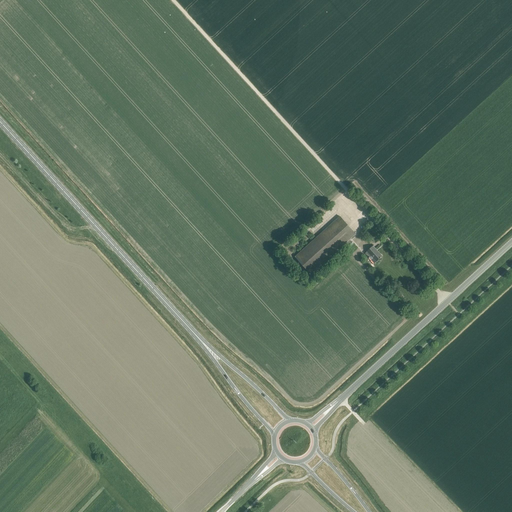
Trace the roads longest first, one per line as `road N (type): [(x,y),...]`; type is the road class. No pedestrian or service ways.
road 1 (secondary): [(0,121),(207,347)]
road 2 (tertiary): [(328,409),(511,241)]
